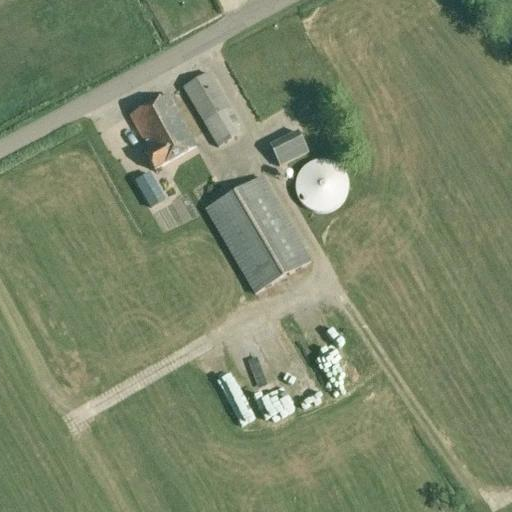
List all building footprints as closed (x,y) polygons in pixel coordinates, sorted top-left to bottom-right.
[(311,55),(243,89),(256,115),(324,80),(311,55)] [(241,91),(271,76),(266,66),(236,81),(241,91)] [(208,75),(182,89),(217,150),(243,135),(208,75)] [(144,153),(153,171),(195,148),(167,97),(129,118),(147,151),(144,153)] [(270,148),(277,167),(307,154),(298,135),(270,148)] [(344,200),(347,190),(345,178),(340,170),(332,164),(323,162),(314,163),(305,168),(298,174),(295,182),(295,192),(298,200),(302,206),(310,211),(319,214),(326,213),(333,212),(340,208),(344,200)] [(149,174),(134,183),(150,210),(164,201),(149,174)] [(261,179),(204,211),(253,297),(311,264),(261,179)] [(334,333),(312,342),(329,387),(352,379),(334,333)]
